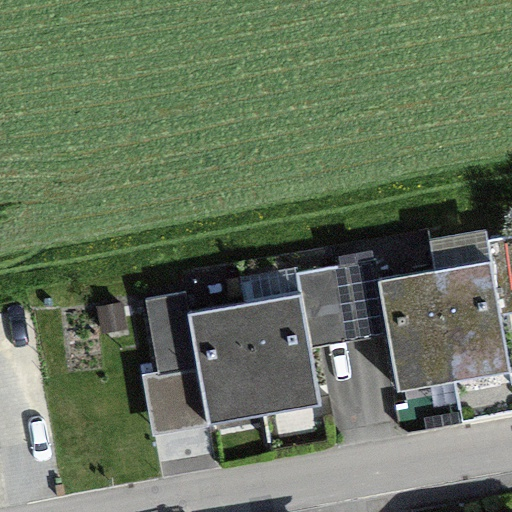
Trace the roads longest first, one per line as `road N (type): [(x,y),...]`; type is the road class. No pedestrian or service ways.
road 1 (residential): [(511,455),(206,511)]
road 2 (residential): [(28,511),(0,328)]
